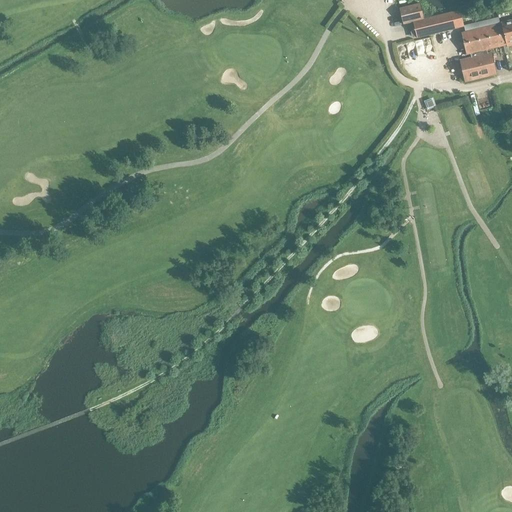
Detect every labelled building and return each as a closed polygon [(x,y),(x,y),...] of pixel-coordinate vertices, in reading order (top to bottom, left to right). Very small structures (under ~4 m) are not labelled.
[(420,4),(399,9),(403,25),(413,22),(424,19),(420,4)] [(464,27),(460,11),(424,19),(413,22),(417,38),(464,27)] [(511,20),(461,33),(466,55),(506,45),(507,47),(511,45),(511,20)] [(497,74),(492,53),(460,61),(465,82),(497,74)] [(436,107),(433,98),(424,101),(428,110),(436,107)]
